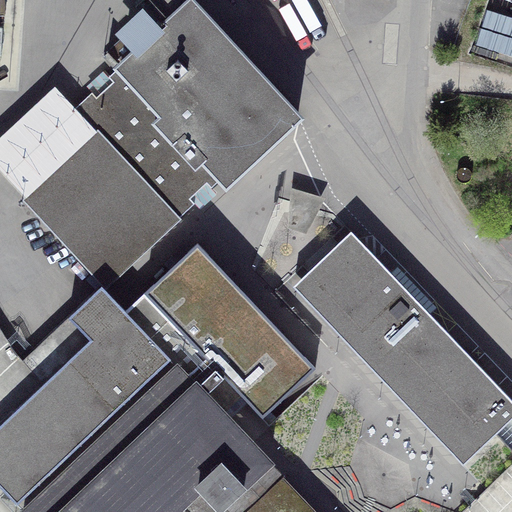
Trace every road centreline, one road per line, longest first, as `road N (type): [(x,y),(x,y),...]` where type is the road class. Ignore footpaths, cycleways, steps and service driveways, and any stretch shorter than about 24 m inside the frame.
road 1 (residential): [(411,67),(392,109),(346,154),(255,37)]
road 2 (residential): [(411,67),(314,57),(255,37)]
